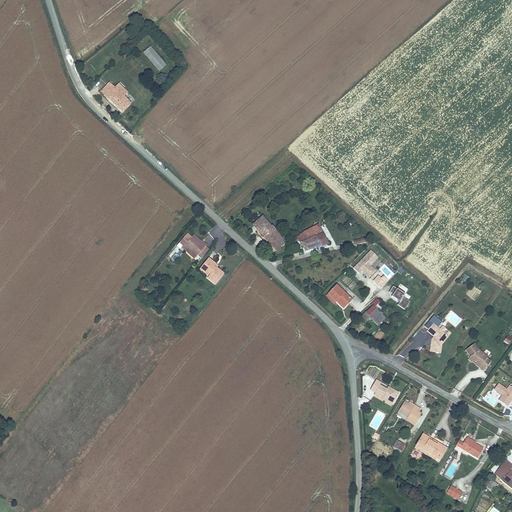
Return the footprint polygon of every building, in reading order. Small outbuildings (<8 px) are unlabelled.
[(152,46),(145,51),(160,71),(167,66),(152,46)] [(129,101),(123,95),(115,88),(109,83),(102,91),(122,110),(129,101)] [(115,88),(123,95),(126,90),(119,83),(115,88)] [(257,229),(265,221),(258,213),(249,220),(257,229)] [(270,226),(265,221),(257,229),(277,251),(280,249),(278,247),(284,242),(281,240),(281,239),(271,226),(270,226)] [(318,225),(310,229),(314,237),(322,232),(318,225)] [(310,229),(297,236),(305,249),(328,243),(322,232),(314,237),(310,229)] [(362,233),(359,229),(348,238),(350,241),(362,233)] [(183,236),(186,239),(191,234),(188,231),(183,236)] [(183,236),(174,244),(177,248),(178,246),(181,244),(191,256),(196,252),(204,244),(206,243),(203,240),(202,241),(194,232),(191,234),(186,239),(183,236)] [(189,258),(191,256),(181,244),(178,246),(189,258)] [(204,244),(196,252),(202,258),(209,249),(204,244)] [(378,258),(370,250),(353,268),(359,274),(361,272),(369,279),(377,271),(371,265),(378,258)] [(174,263),(179,255),(176,253),(171,260),(174,263)] [(211,270),(213,266),(207,261),(198,271),(205,276),(207,274),(209,276),(207,280),(214,286),(222,276),(214,271),(213,272),(211,270)] [(460,280),(465,283),(469,276),(465,273),(460,280)] [(381,288),(388,281),(383,276),(381,279),(378,276),(373,281),(381,288)] [(337,285),(328,294),(337,302),(343,307),(351,298),(337,285)] [(405,310),(410,302),(402,297),(405,294),(397,289),(396,289),(392,287),(388,293),(393,295),(392,297),(399,302),(397,305),(405,310)] [(337,302),(328,294),(326,296),(334,304),(337,302)] [(375,307),(380,301),(377,299),(372,304),(374,306),(375,307)] [(375,307),(374,306),(363,316),(366,319),(369,317),(377,309),(375,307)] [(377,309),(369,317),(377,325),(386,318),(377,309)] [(424,326),(428,329),(433,324),(438,327),(442,323),(434,316),(424,326)] [(428,329),(427,331),(433,336),(431,338),(429,352),(441,354),(442,344),(442,341),(447,336),(444,333),(439,329),(438,327),(433,324),(428,329)] [(482,365),(479,368),(483,372),(490,363),(486,359),(487,357),(480,352),(475,345),(467,351),(470,356),(482,365)] [(468,360),(479,368),(482,365),(470,356),(468,360)] [(393,393),(394,389),(389,386),(387,389),(381,385),(382,382),(377,379),(371,388),(376,392),(376,395),(383,399),(384,396),(393,402),(397,396),(393,393)] [(508,406),(511,399),(511,385),(511,387),(509,386),(507,389),(498,383),(494,390),(497,392),(496,392),(502,396),(499,400),(508,406)] [(384,396),(383,399),(391,405),(393,402),(384,396)] [(420,408),(415,405),(414,407),(409,404),(405,401),(398,411),(407,417),(406,420),(414,424),(419,417),(417,415),(419,412),(420,408)] [(407,417),(398,411),(395,416),(405,422),(406,420),(407,417)] [(446,448),(422,432),(414,445),(435,458),(439,460),(446,448)] [(464,442),(459,439),(456,444),(477,457),(484,447),(470,439),(471,437),(468,435),(464,442)] [(404,446),(395,441),(391,447),(400,453),(404,446)] [(434,460),(435,458),(414,445),(413,447),(434,460)] [(511,488),(511,471),(510,470),(511,466),(504,459),(494,472),(503,478),(501,480),(511,488)] [(393,467),(384,461),(382,464),(390,469),(393,467)] [(492,478),(486,485),(492,489),(497,483),(492,478)] [(460,491),(449,485),(445,491),(456,498),(460,491)]
